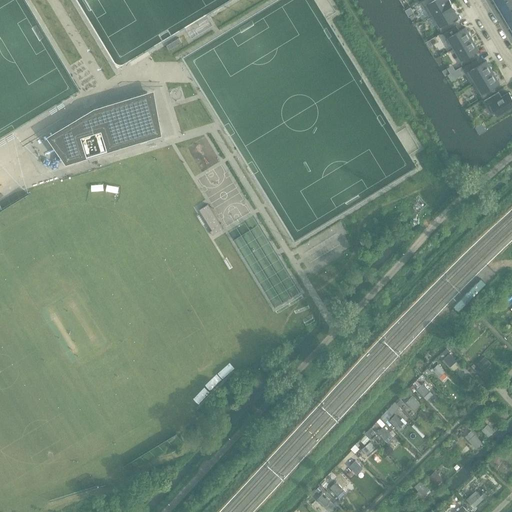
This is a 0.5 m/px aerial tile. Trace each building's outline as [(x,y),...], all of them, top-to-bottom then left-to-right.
[(422,0),(420,1),(430,17),(452,4),(449,0),(422,0)] [(511,0),(499,0),(496,2),(502,11),(511,5),(511,0)] [(452,4),(430,17),(432,16),(441,32),(454,24),(451,19),(457,15),(453,9),(454,9),(452,4)] [(511,5),(502,11),(508,20),(511,17),(511,5)] [(456,26),(443,33),(447,39),(449,37),(455,47),(453,49),(472,38),(465,27),(459,31),(456,26)] [(427,41),(430,48),(436,45),(436,44),(440,42),(437,36),(427,41)] [(472,38),(453,49),(462,65),(475,58),(472,52),(478,49),(472,38)] [(477,59),(462,68),(472,84),(493,71),(486,61),(480,64),(477,59)] [(493,71),(472,84),(474,83),(483,98),(496,91),(493,86),(499,82),(493,71)] [(61,129),(71,161),(160,134),(152,107),(151,103),(147,92),(95,108),(61,129)] [(499,92),(484,101),(494,117),(500,113),(501,114),(508,110),(507,109),(511,106),(511,97),(509,93),(502,97),(499,92)] [(200,209),(212,235),(223,230),(211,204),(200,209)] [(471,288),(454,307),(459,312),(486,284),(481,279),(471,288)] [(465,351),(459,343),(451,349),(458,357),(465,351)] [(451,353),(444,359),(451,367),(457,360),(451,353)] [(485,370),(493,363),(486,356),(478,363),(485,370)] [(443,371),(436,364),(429,370),(435,377),(443,371)] [(425,395),(431,390),(423,382),(417,388),(425,395)] [(418,404),(408,394),(402,401),(412,410),(418,404)] [(406,430),(406,418),(392,418),(392,429),(406,430)] [(492,429),(486,421),(479,427),(485,435),(492,429)] [(389,435),(379,426),(374,431),(384,440),(389,435)] [(466,436),(477,448),(484,442),(473,429),(466,436)] [(363,449),(369,455),(376,447),(370,442),(363,449)] [(360,467),(350,457),(345,463),(355,472),(360,467)] [(441,479),(431,470),(426,475),(436,484),(441,479)] [(342,487),(332,478),(327,483),(337,492),(342,487)] [(421,480),(415,486),(425,496),(432,490),(421,480)] [(485,491),(481,495),(477,490),(467,498),(474,507),(489,495),(485,491)] [(324,492),(317,499),(329,510),(336,504),(324,492)]
